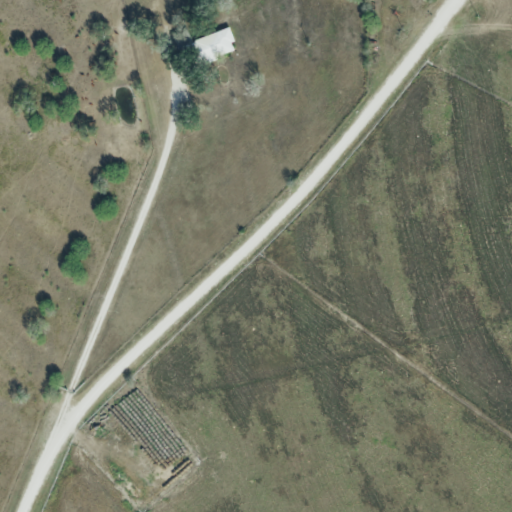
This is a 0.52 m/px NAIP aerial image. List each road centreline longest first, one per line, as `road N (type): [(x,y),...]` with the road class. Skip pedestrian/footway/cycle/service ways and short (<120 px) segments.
road 1 (track): [(18,511),(54,429),(316,175),(451,0)]
road 2 (track): [(178,82),(169,146),(54,429)]
